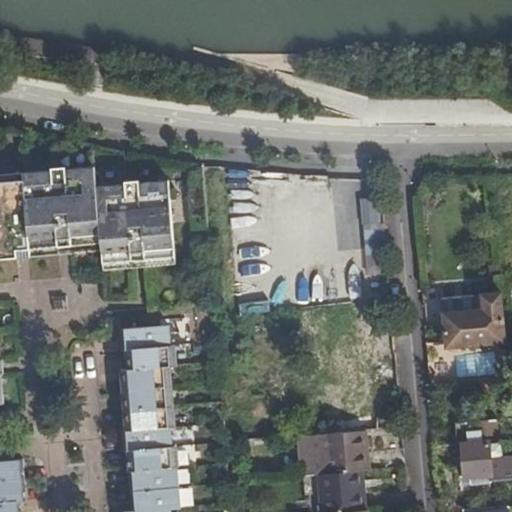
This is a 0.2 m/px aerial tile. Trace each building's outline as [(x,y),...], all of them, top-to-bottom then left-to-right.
[(72,244),(101,242),(97,183),(95,163),(24,170),(29,248),(59,245),(60,252),(72,251),(72,244)] [(29,248),(24,170),(0,171),(0,256),(30,254),(29,248)] [(170,177),(97,183),(101,242),(102,249),(103,261),(132,259),(133,265),(146,264),(145,258),(175,256),(170,177)] [(383,243),(377,198),(357,201),(362,245),(383,243)] [(72,251),(102,249),(101,242),(72,244),(72,251)] [(30,254),(60,252),(59,245),(29,248),(30,254)] [(176,262),(175,256),(145,258),(146,264),(176,262)] [(103,267),(133,265),(132,259),(103,261),(103,267)] [(445,347),(505,342),(500,292),(481,294),(482,309),(478,309),(478,311),(459,313),(459,311),(442,312),(445,347)] [(236,304),(238,322),(268,318),(266,300),(236,304)] [(123,348),(125,348),(171,345),(169,324),(121,328),(123,348)] [(174,344),(171,345),(125,348),(127,369),(169,366),(175,366),(174,344)] [(171,386),(169,366),(127,369),(120,369),(123,389),(171,386)] [(171,386),(123,389),(124,409),(172,405),(171,386)] [(172,405),(124,409),(126,429),(170,426),(174,426),(172,405)] [(459,427),(460,441),(490,439),(489,424),(459,427)] [(172,445),(170,426),(126,429),(122,429),(124,449),(127,449),(172,445)] [(368,471),(366,431),(319,434),(322,474),(361,471),(368,471)] [(319,434),(298,436),(301,476),(315,474),(322,474),(319,434)] [(458,484),(511,478),(511,458),(502,459),(499,438),(490,439),(460,441),(461,464),(457,465),(458,484)] [(236,441),(225,442),(226,464),(238,463),(236,441)] [(175,445),(172,445),(127,449),(128,469),(177,466),(175,445)] [(0,459),(0,480),(24,478),(22,457),(0,459)] [(177,466),(128,469),(130,489),(179,486),(177,466)] [(315,474),(318,511),(355,511),(364,511),(361,471),(322,474),(315,474)] [(24,478),(0,480),(0,500),(20,499),(26,499),(24,478)] [(179,486),(130,489),(132,511),(171,508),(181,507),(179,486)] [(20,511),(20,499),(0,500),(0,511),(20,511)]
